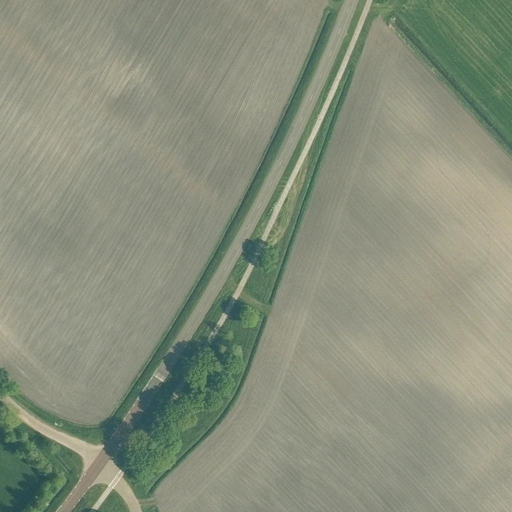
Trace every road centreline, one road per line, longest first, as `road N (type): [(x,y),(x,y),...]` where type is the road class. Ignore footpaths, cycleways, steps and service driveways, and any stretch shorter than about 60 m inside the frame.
road 1 (tertiary): [(100,465),(209,299),(353,0)]
road 2 (unclassified): [(100,465),(0,394)]
